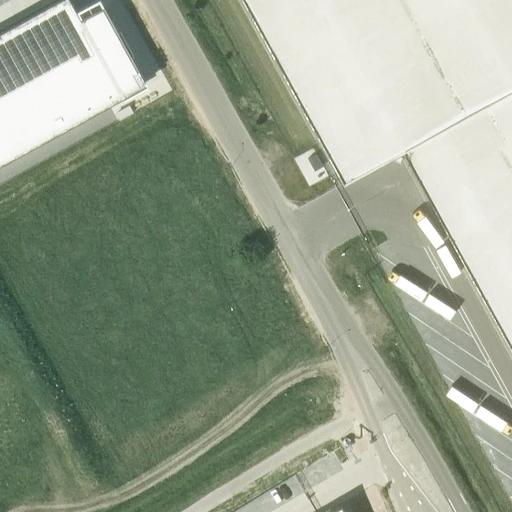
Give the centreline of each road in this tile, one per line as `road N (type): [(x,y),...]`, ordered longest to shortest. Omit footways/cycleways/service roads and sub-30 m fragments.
road 1 (unclassified): [(344,342),(159,0)]
road 2 (unclassified): [(369,411),(199,511)]
road 3 (unclassified): [(460,511),(396,398)]
